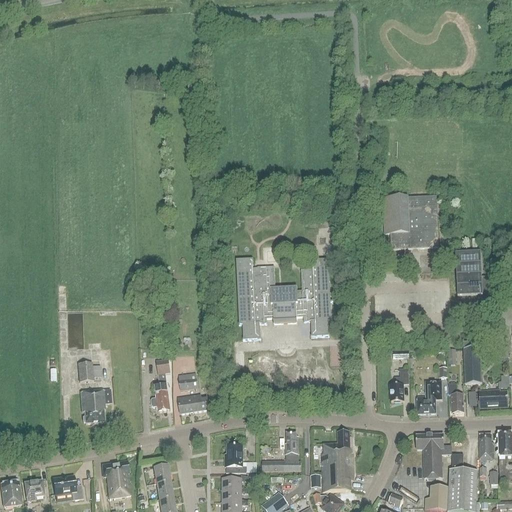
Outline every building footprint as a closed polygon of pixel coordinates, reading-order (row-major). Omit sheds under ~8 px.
[(439,249),(437,210),(436,199),(384,201),(386,237),(392,236),(392,243),(391,243),(392,251),(439,249)] [(482,279),(481,255),(456,256),(458,315),(491,313),(490,279),(482,279)] [(312,271),(300,272),(301,293),(297,293),(297,289),(275,290),(274,268),(257,269),(257,270),(253,270),(252,261),(236,262),(239,326),(242,326),(243,342),(260,341),(260,326),(266,325),(266,320),(274,320),(274,325),(296,324),(296,318),(304,318),(304,323),(311,323),(311,339),(329,338),(328,322),(331,322),(328,261),(312,262),(312,271)] [(466,388),(482,387),(482,386),(481,363),(486,363),(485,343),(464,344),(466,387),(466,388)] [(232,344),(226,344),(227,387),(233,387),(233,393),(269,391),(269,384),(234,386),(232,344)] [(509,349),(496,349),(496,363),(509,363),(509,349)] [(403,360),(408,360),(408,352),(393,353),(393,359),(403,358),(403,360)] [(160,388),(155,388),(156,401),(151,401),(152,409),(157,408),(158,413),(170,412),(166,376),(170,375),(169,362),(157,364),(160,388)] [(78,366),(79,384),(93,383),(93,379),(101,379),(100,367),(92,368),(92,364),(78,366)] [(447,380),(447,369),(439,369),(439,380),(447,380)] [(403,403),(403,387),(402,387),(402,384),(409,384),(409,371),(400,371),(400,380),(395,380),(395,387),(390,387),(391,404),(403,403)] [(177,378),(179,393),(198,391),(195,375),(177,378)] [(509,390),(508,377),(501,378),(502,384),(499,384),(499,390),(509,390)] [(417,417),(435,416),(435,402),(441,402),(441,384),(425,384),(426,399),(417,400),(417,417)] [(452,415),(464,414),(463,396),(457,397),(457,386),(449,386),(449,397),(451,397),(452,415)] [(85,424),(85,426),(104,424),(103,413),(105,412),(105,406),(112,405),(110,391),(80,394),(82,414),(84,414),(85,418),(82,419),(83,424),(85,424)] [(508,410),(507,394),(500,394),(500,392),(479,393),(480,411),(508,410)] [(180,417),(209,412),(207,400),(201,401),(200,396),(178,400),(178,404),(180,417)] [(349,433),(338,434),(338,446),(323,446),(324,456),(321,456),(323,494),(351,493),(350,482),(353,482),(352,441),(350,439),(349,439),(349,433)] [(285,460),(262,460),(262,473),(301,473),(301,464),(298,464),(298,457),(298,439),(295,439),(295,434),(286,434),(286,446),(285,446),(285,454),(285,460)] [(507,460),(511,459),(511,435),(498,436),(499,460),(500,486),(511,485),(511,469),(507,470),(507,460)] [(491,444),(491,436),(479,436),(479,462),(493,462),(493,444),(491,444)] [(435,481),(433,437),(416,438),(416,452),(423,452),(424,481),(435,481)] [(451,448),(443,448),(443,437),(433,437),(435,481),(442,481),(442,478),(441,457),(451,457),(451,448)] [(242,469),(242,448),(227,448),(227,461),(225,461),(225,469),(226,469),(226,475),(246,476),(246,469),(242,469)] [(452,472),(449,472),(449,498),(448,511),(475,511),(477,497),(477,474),(477,473),(462,472),(461,470),(463,470),(463,457),(452,457),(452,472)] [(128,463),(102,467),(104,479),(108,478),(111,500),(132,496),(129,481),(131,481),(128,463)] [(153,469),(156,485),(170,483),(168,466),(153,469)] [(83,501),(82,496),(81,487),(75,488),(74,478),(66,479),(66,480),(61,480),(53,481),(55,497),(71,495),(72,503),(83,501)] [(222,493),(247,493),(247,491),(241,490),(240,484),(248,484),(248,479),(240,478),(240,481),(222,481),(222,493)] [(311,478),(311,490),(321,490),(320,478),(311,478)] [(44,498),(44,496),(42,482),(24,485),(27,503),(36,502),(35,499),(44,498)] [(3,509),(22,506),(18,483),(0,485),(3,509)] [(170,483),(156,485),(159,501),(173,499),(170,483)] [(426,500),(425,511),(447,511),(448,489),(448,485),(442,485),(442,489),(431,489),(431,501),(426,500)] [(241,505),(241,502),(241,496),(247,496),(247,493),(222,493),(222,496),(222,505),(241,505)] [(279,494),(263,507),(266,511),(280,511),(288,507),(279,494)] [(312,497),(315,507),(321,505),(324,507),(321,510),(323,511),(339,511),(344,506),(330,497),(329,499),(326,497),(320,497),(320,496),(319,496),(319,495),(312,497)] [(403,500),(391,495),(388,504),(394,506),(393,508),(399,510),(403,500)] [(175,511),(173,499),(159,501),(160,511),(175,511)] [(241,502),(241,505),(222,505),(221,511),(241,511),(241,508),(248,508),(248,503),(241,502)] [(511,502),(496,503),(497,511),(511,510),(511,502)]
